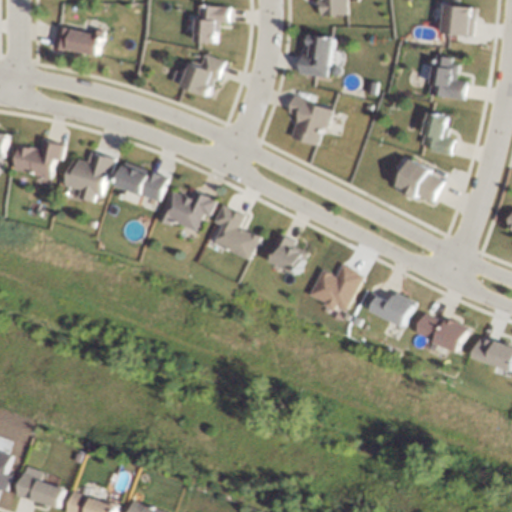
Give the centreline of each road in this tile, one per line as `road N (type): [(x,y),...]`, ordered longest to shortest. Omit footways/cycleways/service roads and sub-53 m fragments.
road 1 (residential): [(511,283),(232,142),(121,101),(0,74)]
road 2 (residential): [(0,99),(86,117),(225,168),(511,309)]
road 3 (residential): [(510,0),(490,135),(441,279)]
road 4 (residential): [(265,0),(261,47),(225,168)]
